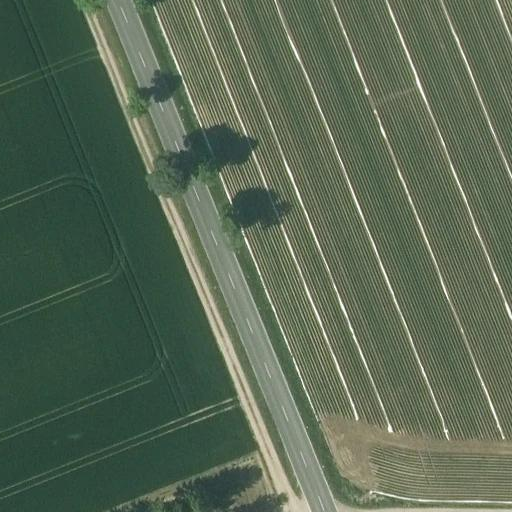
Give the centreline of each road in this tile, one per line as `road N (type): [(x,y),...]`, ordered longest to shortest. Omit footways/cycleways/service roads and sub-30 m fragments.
road 1 (tertiary): [(324,511),(116,0)]
road 2 (track): [(82,0),(290,511)]
